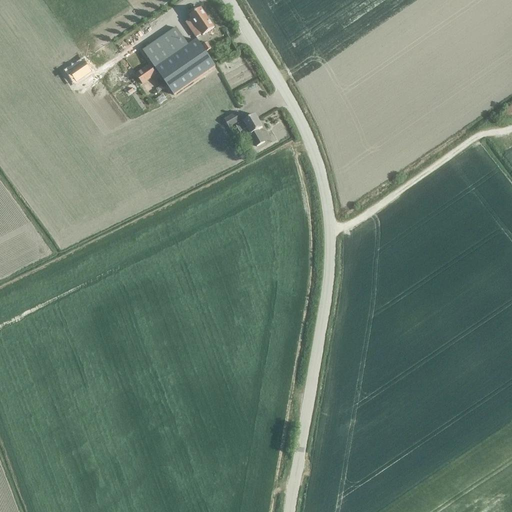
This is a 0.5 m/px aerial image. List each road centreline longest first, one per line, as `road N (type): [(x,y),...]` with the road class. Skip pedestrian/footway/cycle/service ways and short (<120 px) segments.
road 1 (unclassified): [(289,511),(329,273),(325,198),(299,118),(228,0)]
road 2 (track): [(329,232),(478,136),(511,128)]
